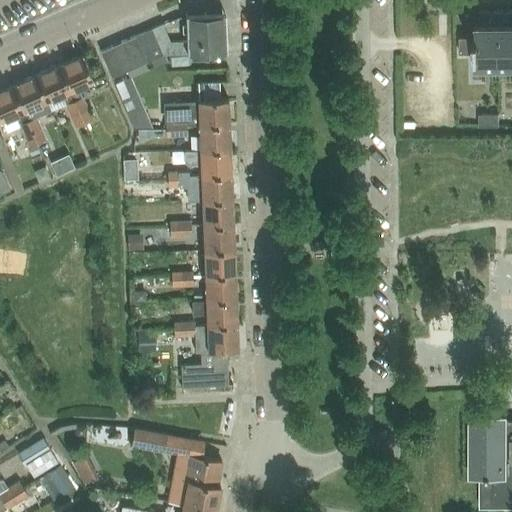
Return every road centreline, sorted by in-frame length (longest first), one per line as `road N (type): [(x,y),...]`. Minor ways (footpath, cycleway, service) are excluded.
road 1 (residential): [(360,0),(363,444),(313,467),(274,464)]
road 2 (unclassified): [(274,464),(260,0)]
road 3 (residential): [(0,60),(144,0)]
